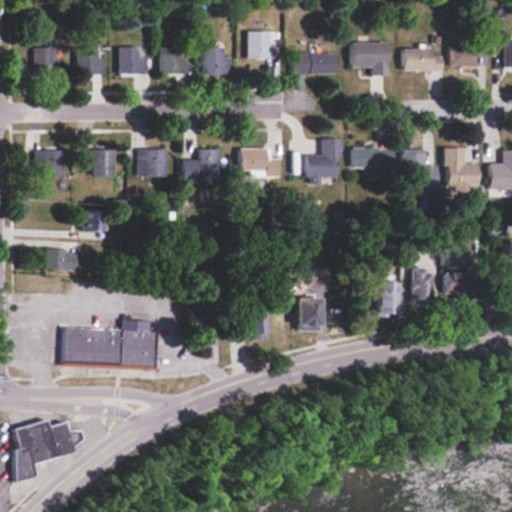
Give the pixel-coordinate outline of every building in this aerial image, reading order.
[(511,66),(511,37),(501,37),(502,27),(488,27),(488,44),(499,44),(499,67),(511,66)] [(243,58),(273,58),(273,38),(265,38),(265,31),(244,30),(243,58)] [(348,41),(347,66),(367,67),(367,75),(383,75),(384,41),(348,41)] [(445,65),(484,65),(484,43),(445,44),(445,65)] [(143,56),(136,56),(136,46),(114,46),(115,74),(144,73),(143,56)] [(156,47),(156,74),(185,74),(185,46),(156,47)] [(30,47),(30,72),(59,71),(59,52),(53,52),(53,47),(30,47)] [(102,74),(102,57),(95,57),(95,47),(72,47),(73,74),(102,74)] [(221,47),(199,47),(198,74),(227,74),(227,56),(221,56),(221,47)] [(428,47),(398,48),(399,70),(438,69),(438,55),(428,55),(428,47)] [(331,51),(288,52),(288,74),(332,73),(331,51)] [(304,154),(303,183),(317,183),(317,176),(333,176),(333,156),(337,156),(338,138),(318,138),(318,154),(304,154)] [(348,148),(349,168),(390,167),(390,146),(348,148)] [(236,169),(247,170),(247,175),(275,175),(276,158),(266,158),(266,148),(236,147),(236,169)] [(460,147),(440,147),(439,165),(443,165),(443,189),(466,190),(466,186),(474,186),(475,163),(460,162),(460,147)] [(33,177),(60,176),(59,148),(32,149),(33,177)] [(111,148),(87,149),(88,176),(112,176),(111,148)] [(134,176),(163,176),(163,149),(134,148),(134,176)] [(180,182),(196,182),(196,175),(216,175),(216,148),(194,149),(194,159),(179,159),(180,182)] [(423,149),(399,148),(398,181),(422,181),(423,149)] [(511,169),(511,149),(498,150),(498,162),(485,162),(485,189),(511,188),(511,169)] [(78,229),(101,230),(102,210),(79,210),(78,229)] [(511,242),(500,241),(497,268),(511,269),(511,242)] [(73,253),(62,253),(62,248),(40,247),(39,268),(73,269),(73,253)] [(384,252),(367,252),(368,267),(385,266),(384,252)] [(455,252),(439,252),(439,266),(455,265),(455,252)] [(408,267),(407,303),(426,303),(427,267),(408,267)] [(440,291),(463,292),(464,273),(441,272),(440,291)] [(395,313),(394,280),(373,280),(374,314),(395,313)] [(316,326),(317,297),(295,297),(294,325),(316,326)] [(261,306),(242,307),(243,336),(263,336),(261,306)] [(185,340),(205,341),(206,307),(186,307),(185,340)] [(58,421),(61,431),(70,432),(73,439),(64,448),(64,453),(25,464),(26,476),(5,482),(7,449),(11,448),(5,427),(40,418),(42,426),(58,421)]
